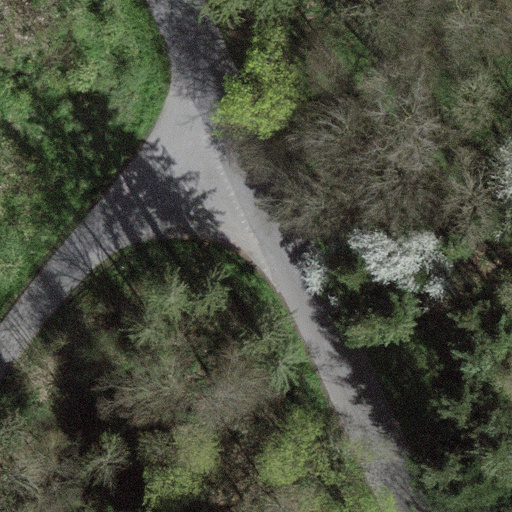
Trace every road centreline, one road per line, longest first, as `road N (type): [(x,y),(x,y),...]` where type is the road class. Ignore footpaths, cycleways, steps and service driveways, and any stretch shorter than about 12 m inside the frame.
road 1 (tertiary): [(416,511),(246,143)]
road 2 (unclassified): [(246,143),(100,235),(0,355)]
road 3 (tertiary): [(246,143),(179,0)]
